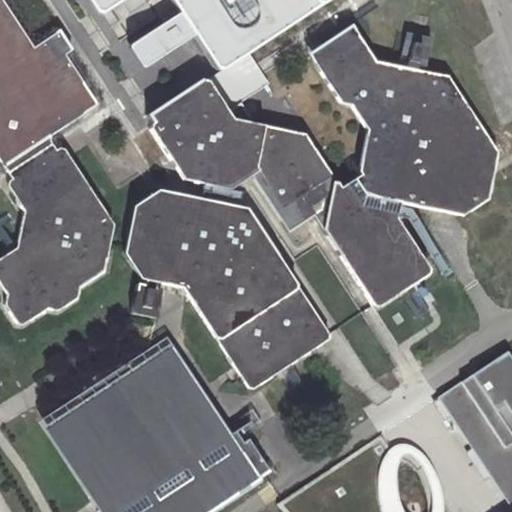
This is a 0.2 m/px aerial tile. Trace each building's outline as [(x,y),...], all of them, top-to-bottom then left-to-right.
[(72,50),(59,31),(33,47),(0,0),(0,165),(11,181),(9,187),(26,211),(18,248),(0,259),(0,282),(9,295),(6,306),(19,324),(25,325),(48,309),(59,311),(78,299),(81,288),(105,272),(116,226),(64,150),(59,149),(55,151),(48,139),(97,105),(64,56),(72,50)] [(213,68),(220,73),(249,54),(330,0),(87,0),(96,12),(102,15),(124,0),(169,0),(178,14),(193,36),(213,68)] [(193,36),(178,14),(128,47),(128,48),(128,50),(139,68),(141,68),(143,68),(193,36)] [(200,80),(146,115),(151,124),(149,130),(181,179),(229,190),(241,181),(248,176),(287,233),(311,217),(322,232),(372,310),(417,280),(426,274),(429,273),(395,219),(398,206),(438,214),(461,219),(487,202),(492,175),(494,170),(497,152),(489,140),(448,76),(425,71),(432,37),(407,32),(400,66),(376,61),(352,25),(308,54),(341,105),(350,107),(365,131),(356,170),(359,175),(346,183),(340,187),(337,183),(304,133),(252,123),(241,106),(228,113),(218,98),(206,82),(200,80)] [(228,113),(241,106),(270,86),(262,74),(258,68),(255,64),(249,54),(220,73),(206,82),(218,98),(228,113)] [(330,339),(246,210),(157,191),(132,206),(123,254),(140,279),(143,280),(142,285),(135,283),(129,312),(155,318),(161,288),(154,287),(155,282),(180,288),(187,298),(234,369),(250,392),(256,388),(277,374),(291,364),(312,351),(330,339)] [(170,340),(133,363),(139,372),(149,364),(161,367),(171,373),(181,382),(188,390),(195,403),(197,416),(197,429),(196,438),(228,442),(237,436),(170,340)] [(451,511),(440,494),(441,504),(440,511),(390,511),(390,508),(387,498),(386,484),(387,471),(390,458),(396,451),(384,434),(280,502),(289,511),(511,511),(511,381),(496,357),(442,396),(511,502),(511,511),(451,511)] [(131,494),(105,511),(222,511),(234,504),(276,477),(255,443),(250,447),(243,432),(237,436),(228,442),(196,438),(197,429),(197,416),(195,403),(188,390),(181,382),(171,373),(161,367),(149,364),(139,372),(133,363),(119,366),(104,373),(92,383),(84,395),(90,404),(79,410),(78,425),(80,438),(84,449),(89,457),(96,466),(104,473),(114,478),(123,481),(131,494)] [(88,499),(101,511),(105,511),(131,494),(123,481),(114,478),(104,473),(96,466),(89,457),(84,449),(80,438),(78,425),(79,410),(90,404),(84,395),(40,423),(88,499)]
